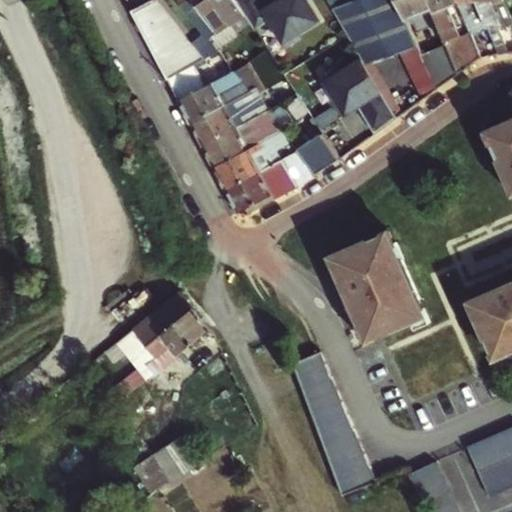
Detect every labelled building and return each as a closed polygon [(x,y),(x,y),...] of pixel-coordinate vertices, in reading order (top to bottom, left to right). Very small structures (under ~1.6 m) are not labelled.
[(155,0),(149,0),(134,9),(170,77),(201,60),(187,42),(155,0)] [(235,30),(251,21),(237,0),(183,0),(212,37),(221,49),(239,38),(235,30)] [(263,0),(237,0),(251,21),(256,29),(274,18),(287,39),(322,17),(310,0),(278,0),(268,7),(263,0)] [(398,0),(353,0),(334,8),(364,59),(368,65),(419,44),(408,20),(398,0)] [(429,0),(398,0),(408,20),(433,8),(429,0)] [(461,9),(456,0),(429,0),(433,8),(449,45),(461,72),(481,57),(472,35),(463,39),(453,13),(461,9)] [(477,0),(456,0),(461,9),(471,32),(488,25),(477,0)] [(511,15),(505,0),(477,0),(488,25),(496,45),(506,44),(500,28),(511,27),(511,15)] [(204,32),(187,42),(201,60),(203,59),(221,49),(212,37),(209,38),(204,32)] [(449,45),(424,56),(439,87),(461,72),(449,45)] [(201,60),(170,77),(193,121),(253,91),(236,68),(213,79),(203,59),(201,60)] [(368,65),(364,59),(328,80),(345,109),(357,102),(376,134),(399,117),(368,65)] [(249,61),(236,68),(253,91),(262,86),(249,61)] [(193,121),(204,142),(268,110),(263,103),(253,91),(193,121)] [(204,142),(216,164),(284,131),(268,110),(204,142)] [(511,118),(489,128),(511,182),(511,118)] [(284,131),(216,164),(228,187),(297,152),(298,150),(284,131)] [(298,150),(297,152),(312,178),(318,175),(340,158),(324,133),(298,150)] [(297,152),(228,187),(240,210),(248,206),(251,211),(312,178),(297,152)] [(390,230),(333,255),(346,285),(349,283),(355,296),(357,296),(361,306),(357,308),(363,323),(361,324),(369,342),(400,328),(399,326),(428,313),(403,258),(398,260),(391,244),(396,242),(390,230)] [(391,244),(398,260),(403,258),(396,242),(391,244)] [(511,281),(471,298),(496,357),(508,351),(506,347),(511,344),(511,281)] [(214,327),(184,290),(122,340),(152,376),(214,327)] [(323,349),(295,361),(336,471),(346,492),(381,479),(323,349)] [(511,422),(468,443),(490,494),(511,483),(511,422)] [(461,511),(436,459),(410,472),(428,511),(461,511)]
